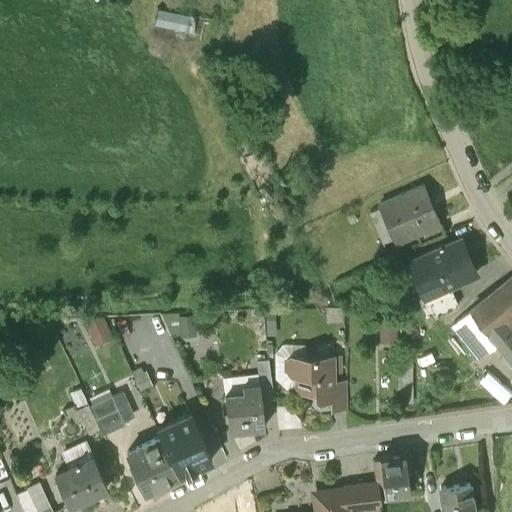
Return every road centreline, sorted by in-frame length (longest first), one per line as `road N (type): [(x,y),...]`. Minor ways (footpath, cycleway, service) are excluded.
road 1 (residential): [(511,416),(283,447),(236,460),(155,511)]
road 2 (unclassified): [(418,0),(455,131),(511,229)]
